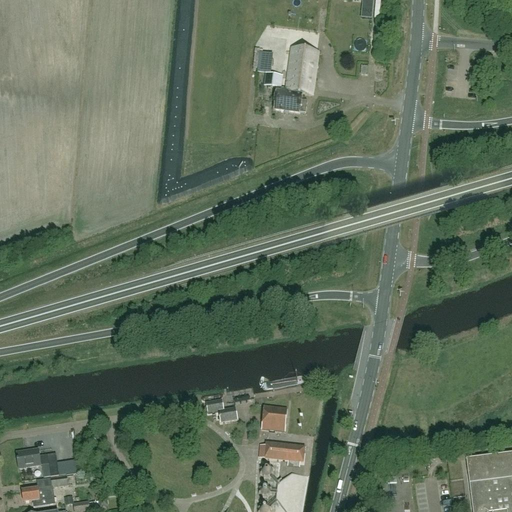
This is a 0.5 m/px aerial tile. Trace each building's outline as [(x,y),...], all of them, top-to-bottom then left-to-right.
[(373,0),(362,0),(360,20),(371,21),(373,0)] [(275,41),(290,41),(290,29),(275,29),(275,41)] [(291,84),(287,113),(300,115),(300,114),(306,115),(307,103),(302,102),(303,96),(313,97),(319,53),(292,49),(287,84),(291,84)] [(258,71),(266,72),(271,73),(274,54),(261,53),(258,71)] [(274,111),(287,113),(291,84),(287,84),(287,90),(281,89),(282,76),(266,74),(264,87),(277,88),(274,111)] [(207,408),(208,412),(208,415),(219,413),(221,424),(223,424),(225,424),(238,421),(236,410),(224,412),(222,402),(206,405),(207,408)] [(262,430),(285,432),(287,410),(264,407),(262,430)] [(260,446),(259,459),(303,464),(305,448),(266,443),(265,447),(260,446)] [(17,454),(19,470),(41,467),(49,466),(51,479),(59,478),(56,456),(40,458),(39,451),(17,454)] [(511,511),(511,455),(466,461),(472,511),(511,511)] [(273,475),(273,470),(270,466),(265,466),(261,469),(261,474),(264,478),(269,479),(273,475)] [(50,480),(52,490),(68,487),(67,477),(50,480)] [(271,494),(271,490),(267,487),(263,487),(259,490),(259,494),(263,498),(267,498),(271,494)] [(54,497),(47,498),(46,491),(38,492),(38,490),(22,493),(24,504),(32,503),(33,509),(55,505),(54,497)]
